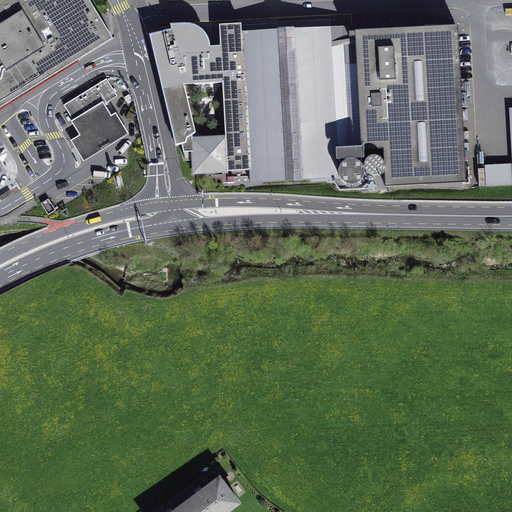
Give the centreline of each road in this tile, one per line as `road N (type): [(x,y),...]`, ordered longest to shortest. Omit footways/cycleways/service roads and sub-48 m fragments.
road 1 (secondary): [(0,277),(94,238),(174,222)]
road 2 (secondary): [(332,212),(511,216)]
road 3 (secondary): [(170,204),(71,228),(0,258)]
road 4 (secondary): [(332,212),(259,202),(170,204)]
road 5 (secondary): [(174,222),(332,212)]
